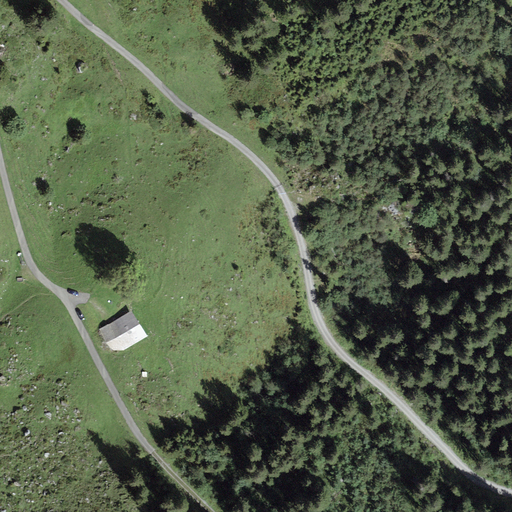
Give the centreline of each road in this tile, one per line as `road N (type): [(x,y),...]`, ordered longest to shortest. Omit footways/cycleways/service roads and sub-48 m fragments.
road 1 (track): [(511,496),(471,479),(333,346),(312,302),(295,222),(259,158),(175,100),(58,0)]
road 2 (track): [(0,157),(39,281),(68,306),(135,436),(208,511)]
